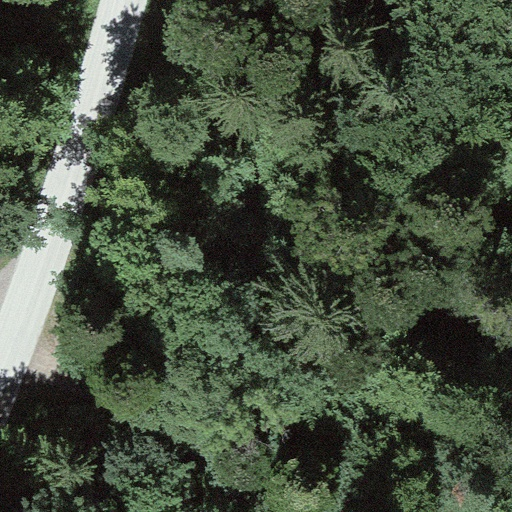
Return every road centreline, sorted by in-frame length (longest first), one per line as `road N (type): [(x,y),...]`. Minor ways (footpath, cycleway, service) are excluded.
road 1 (unclassified): [(123,0),(0,375)]
road 2 (track): [(320,511),(147,406),(0,345)]
